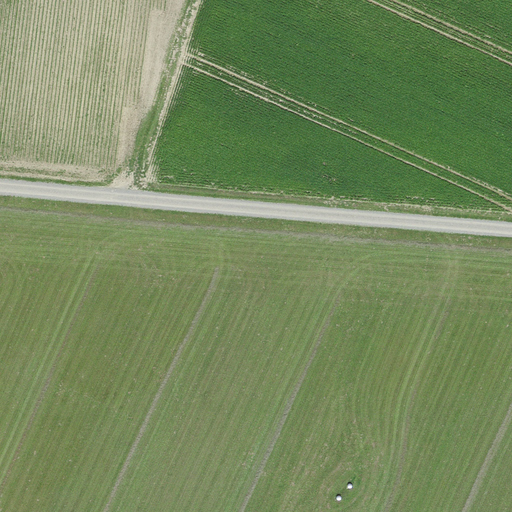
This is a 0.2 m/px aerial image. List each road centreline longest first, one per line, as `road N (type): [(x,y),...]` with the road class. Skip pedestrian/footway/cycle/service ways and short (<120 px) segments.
road 1 (track): [(0,186),(511,232)]
road 2 (track): [(112,196),(174,0)]
